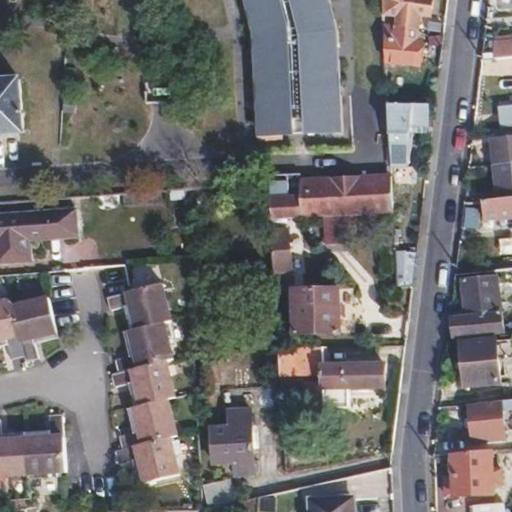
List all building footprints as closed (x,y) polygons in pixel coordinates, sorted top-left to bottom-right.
[(244,0),(245,2),(250,1),(254,16),(249,17),(252,29),(253,43),(258,43),(259,59),(254,59),(255,79),(260,79),(261,95),(256,95),(258,136),(282,135),(282,129),(281,129),(281,122),(293,122),(293,116),(306,115),(306,121),(335,119),(335,128),(343,128),(339,27),(331,0),(244,0)] [(400,0),(400,1),(399,12),(421,15),(423,0),(425,0),(433,1),(433,0),(400,0)] [(400,1),(388,1),(390,32),(398,31),(399,12),(400,1)] [(398,31),(390,32),(390,47),(421,47),(421,31),(398,31)] [(511,43),(496,45),(496,61),(511,58),(511,43)] [(0,130),(20,130),(17,78),(0,79),(0,130)] [(427,127),(428,108),(399,104),(398,123),(394,123),(396,164),(412,163),(410,126),(427,127)] [(511,189),(511,131),(507,132),(507,139),(501,139),(493,140),(498,191),(511,189)] [(274,176),(275,198),(306,197),(305,181),(305,173),(274,176)] [(276,220),(398,211),(396,174),(305,181),(306,197),(275,198),(276,220)] [(511,199),(485,202),(487,222),(511,219),(511,199)] [(74,240),(71,213),(0,218),(0,266),(28,265),(27,243),(74,240)] [(276,233),(279,273),(297,272),(295,232),(276,233)] [(398,250),(396,285),(414,286),(416,251),(398,250)] [(499,278),(464,281),(466,318),(452,320),(454,337),(504,333),(499,278)] [(345,333),(343,288),(298,289),(299,333),(345,333)] [(167,324),(159,290),(106,302),(109,314),(128,310),(134,332),(126,334),(131,360),(115,363),(117,376),(110,378),(115,392),(131,389),(136,410),(131,411),(135,436),(119,440),(121,454),(114,455),(117,469),(137,464),(142,487),(176,478),(166,442),(173,440),(164,403),(171,401),(162,365),(169,363),(160,326),(167,324)] [(32,343),(56,337),(48,303),(11,312),(10,305),(0,307),(0,345),(3,345),(8,363),(21,359),(22,365),(36,362),(32,343)] [(467,386),(500,384),(498,354),(502,353),(501,341),(463,343),(467,386)] [(282,349),(283,375),(324,374),(325,408),(350,406),(350,389),(388,387),(388,364),(325,366),(325,348),(282,349)] [(511,409),(511,399),(472,404),(475,440),(506,437),(504,411),(511,409)] [(0,478),(62,474),(57,421),(48,422),(48,441),(0,444),(0,438),(0,478)] [(251,427),(211,429),(211,464),(222,464),(222,469),(238,470),(238,463),(251,463),(251,427)] [(482,480),(475,480),(475,456),(455,456),(455,475),(448,476),(448,496),(493,494),(493,480),(489,480),(489,473),(482,473),(482,480)] [(252,476),(251,463),(238,463),(238,470),(222,469),(222,464),(211,464),(211,477),(252,476)] [(235,497),(230,481),(205,488),(208,504),(235,497)] [(351,511),(351,502),(310,504),(310,511),(351,511)]
